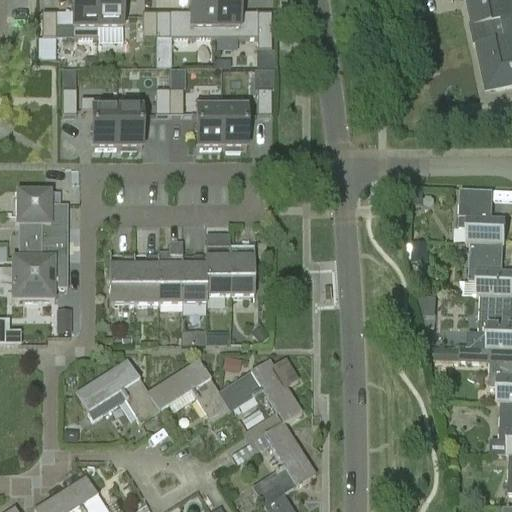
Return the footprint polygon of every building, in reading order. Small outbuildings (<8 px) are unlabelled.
[(71,0),(72,17),(72,43),(97,43),(97,33),(96,33),(96,0),(71,0)] [(96,0),(96,33),(97,33),(121,33),(121,0),(96,0)] [(169,17),(169,43),(214,43),(213,0),(188,0),(189,17),(169,17)] [(213,0),(214,43),(256,43),(256,17),(239,17),(238,0),(213,0)] [(511,0),(465,0),(471,28),(475,47),(476,49),(484,86),(493,84),(495,94),(511,89),(511,0)] [(41,17),(41,42),(55,42),(55,17),(41,17)] [(141,17),(141,43),(155,43),(155,17),(141,17)] [(155,17),(155,43),(169,43),(169,17),(155,17)] [(256,43),(257,55),(270,55),(270,17),(256,17),(256,43)] [(154,95),(154,121),(168,121),(168,95),(154,95)] [(168,95),(168,121),(182,121),(182,95),(168,95)] [(256,95),(256,120),(270,121),(270,95),(256,95)] [(61,96),(61,121),(75,121),(75,96),(61,96)] [(80,104),(80,115),(91,115),(91,153),(116,153),(116,104),(80,104)] [(116,104),(116,153),(120,153),(120,156),(135,156),(135,153),(141,153),(141,104),(116,104)] [(196,104),(196,153),(221,153),(221,113),(221,104),(196,104)] [(221,113),(221,153),(225,153),(225,156),(239,156),(239,153),(246,153),(245,113),(221,113)] [(459,194),(457,233),(465,234),(465,248),(469,248),(503,250),(505,224),(488,223),(489,196),(459,194)] [(413,195),(412,205),(422,206),(423,196),(413,195)] [(16,196),(16,231),(22,231),(67,231),(67,209),(59,209),(59,196),(16,196)] [(22,237),(22,263),(67,263),(67,237),(67,231),(22,231),(22,237)] [(412,262),(411,268),(423,268),(424,246),(412,246),(412,248),(412,262)] [(157,271),(157,310),(180,310),(180,271),(180,261),(180,249),(180,248),(168,248),(168,261),(157,261),(157,271)] [(503,250),(469,248),(468,287),(476,287),(475,301),(480,301),(509,302),(509,303),(511,302),(511,276),(501,276),(503,250)] [(205,263),(205,301),(228,301),(228,253),(215,253),(215,263),(205,263)] [(228,253),(228,301),(253,301),(253,253),(239,253),(228,253)] [(133,271),(133,310),(157,310),(157,271),(157,261),(145,261),(145,271),(133,271)] [(180,271),(180,310),(205,310),(205,301),(205,263),(205,261),(192,261),(192,271),(180,271)] [(108,271),(108,310),(133,310),(133,271),(133,262),(120,262),(120,271),(108,271)] [(11,263),(11,305),(21,305),(54,305),(54,292),(67,292),(67,263),(22,263),(11,263)] [(467,338),(466,353),(511,355),(511,329),(508,329),(509,303),(511,302),(509,303),(509,302),(480,301),(475,301),(480,301),(478,339),(467,338)] [(258,329),(251,336),(260,347),(268,340),(258,329)] [(196,337),(196,350),(205,350),(205,337),(196,337)] [(218,338),(218,350),(228,350),(228,338),(218,338)] [(458,353),(458,368),(489,369),(488,394),(496,394),(495,407),(500,408),(500,407),(511,407),(511,355),(466,353),(458,353)] [(225,362),(223,373),(237,375),(239,365),(225,362)] [(267,365),(216,397),(229,417),(261,397),(281,428),(299,417),(283,392),(296,384),(283,363),(270,371),(267,365)] [(125,365),(74,397),(91,425),(123,405),(138,429),(157,416),(145,397),(125,365)] [(196,365),(145,397),(157,416),(169,409),(174,417),(195,405),(210,429),(229,417),(216,397),(196,365)] [(489,445),(489,460),(506,460),(509,460),(511,460),(511,407),(500,407),(500,408),(495,407),(500,408),(498,446),(489,445)] [(282,473),(250,493),(261,511),(262,511),(282,500),(314,480),(281,428),(262,440),(282,473)] [(64,436),(64,445),(76,445),(76,436),(64,436)] [(489,460),(506,460),(509,461),(507,500),(511,500),(511,460),(509,460),(506,460),(489,460)] [(41,509),(37,511),(102,511),(84,482),(41,509)] [(289,511),(282,500),(262,511),(289,511)]
